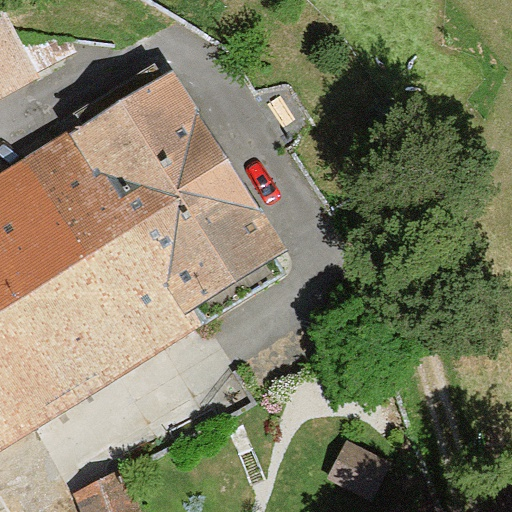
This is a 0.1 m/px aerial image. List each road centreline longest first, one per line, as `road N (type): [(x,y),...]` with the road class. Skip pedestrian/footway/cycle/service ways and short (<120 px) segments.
road 1 (track): [(0,487),(307,303),(316,238),(194,56),(149,64)]
road 2 (track): [(470,511),(451,423),(402,286),(313,262)]
road 3 (track): [(316,238),(511,180)]
road 4 (track): [(0,143),(149,64)]
